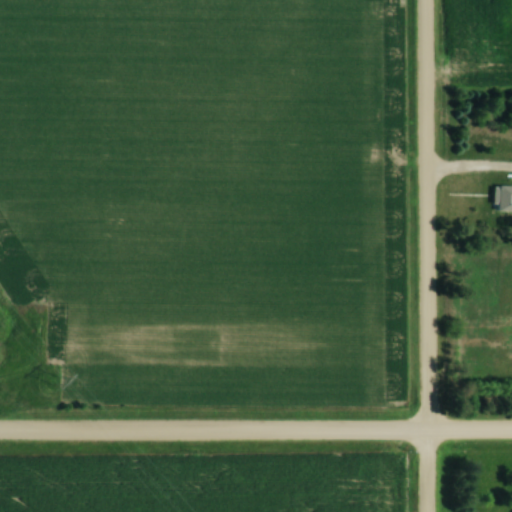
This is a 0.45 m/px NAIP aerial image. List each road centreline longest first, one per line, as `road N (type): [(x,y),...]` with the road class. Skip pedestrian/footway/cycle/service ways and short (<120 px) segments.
road 1 (residential): [(424,511),(422,0)]
road 2 (residential): [(0,433),(511,434)]
